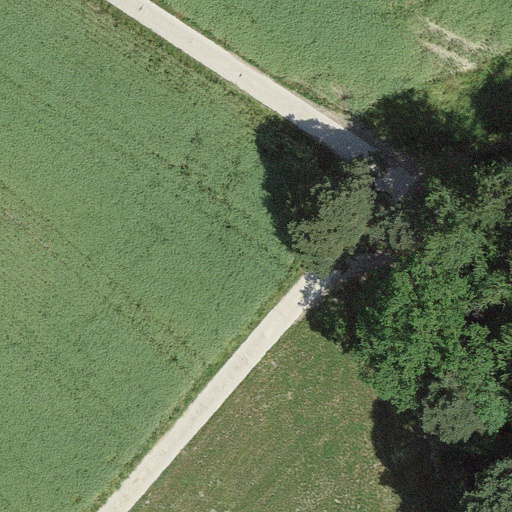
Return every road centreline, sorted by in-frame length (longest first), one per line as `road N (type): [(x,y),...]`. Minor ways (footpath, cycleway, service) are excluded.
road 1 (track): [(129,0),(316,123),(352,150),(379,187),(360,226),(111,511)]
road 2 (track): [(511,160),(379,187)]
